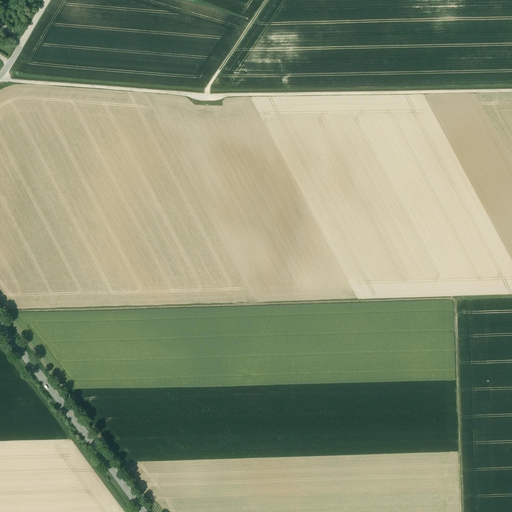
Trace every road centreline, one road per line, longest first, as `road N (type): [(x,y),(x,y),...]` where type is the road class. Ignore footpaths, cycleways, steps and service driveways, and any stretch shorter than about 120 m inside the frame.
road 1 (track): [(0,302),(9,314),(511,299)]
road 2 (track): [(1,75),(205,98),(511,95)]
road 3 (track): [(159,511),(9,314)]
road 4 (secondary): [(140,511),(0,325)]
road 5 (track): [(459,301),(462,511)]
road 6 (track): [(126,511),(0,345)]
